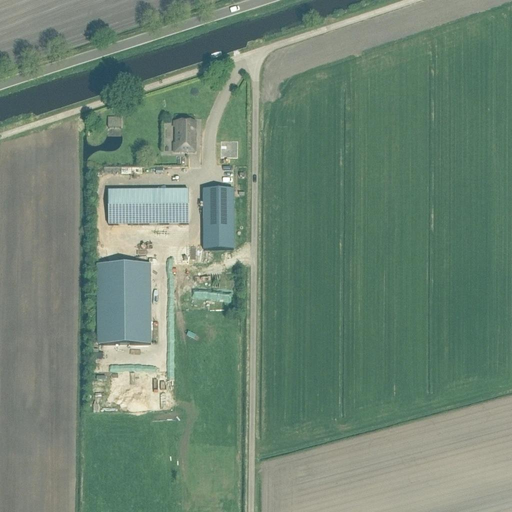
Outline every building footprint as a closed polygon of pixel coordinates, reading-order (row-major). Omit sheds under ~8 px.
[(174,154),(194,154),(195,124),(174,124),(174,129),(176,129),(175,145),(174,145),(174,154)] [(108,193),(108,228),(189,227),(188,192),(126,193),(108,193)] [(203,192),(203,253),(234,252),(233,192),(203,192)] [(95,268),(96,348),(149,347),(151,347),(150,267),(126,267),(95,268)] [(235,307),(234,267),(187,267),(188,308),(235,307)]
